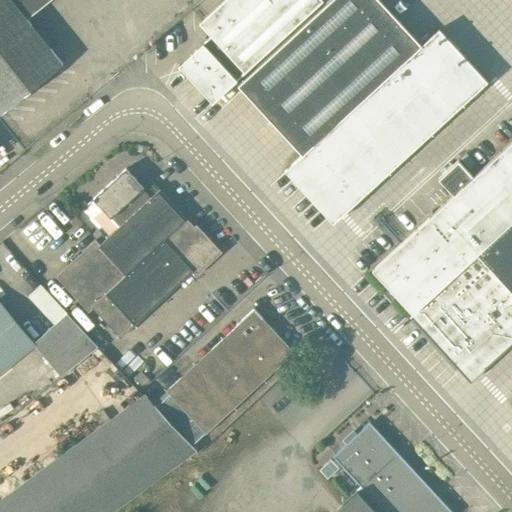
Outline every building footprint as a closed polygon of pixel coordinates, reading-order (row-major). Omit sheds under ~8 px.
[(0,0),(0,113),(62,63),(29,21),(55,0),(0,0)] [(207,31),(175,61),(212,101),(320,0),(223,0),(199,23),(207,31)] [(421,44),(380,0),(327,0),(238,84),(304,155),(290,167),(332,213),(356,191),(360,196),(486,80),(438,28),(421,44)] [(415,311),(511,220),(511,137),(471,175),(456,159),(436,178),(451,194),(372,268),(413,312),(415,311)] [(93,197),(119,225),(151,195),(143,186),(126,167),(93,197)] [(151,195),(119,225),(65,275),(98,310),(102,306),(126,331),(214,250),(192,227),(189,230),(154,191),(151,195)] [(511,339),(511,220),(415,311),(474,375),(511,339)] [(98,229),(93,233),(99,241),(104,236),(98,229)] [(54,324),(33,343),(61,376),(98,346),(40,284),(28,295),(54,324)] [(0,369),(33,343),(0,301),(0,369)] [(155,406),(189,444),(205,430),(207,432),(278,367),(279,367),(296,351),(255,307),(238,323),(238,324),(168,390),(170,392),(155,406)] [(189,444),(155,406),(145,396),(0,499),(0,511),(108,511),(195,450),(189,444)] [(104,424),(110,420),(103,410),(97,413),(104,424)] [(452,511),(370,422),(334,455),(359,484),(328,511),(452,511)]
